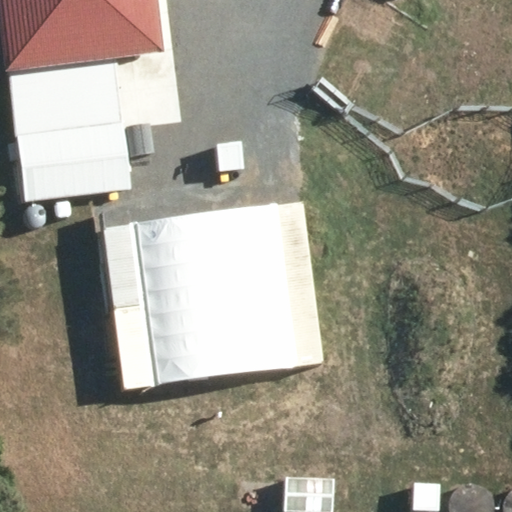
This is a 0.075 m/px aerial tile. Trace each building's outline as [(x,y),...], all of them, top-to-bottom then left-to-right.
[(135,0),(0,0),(0,150),(9,211),(122,194),(112,127),(87,131),(78,66),(144,56),(135,0)] [(238,143),(202,145),(204,177),(240,174),(238,143)] [(18,251),(9,446),(457,465),(465,270),(18,251)] [(272,511),(322,511),(323,482),(273,481),(272,511)] [(402,487),(400,511),(426,511),(428,488),(402,487)]
